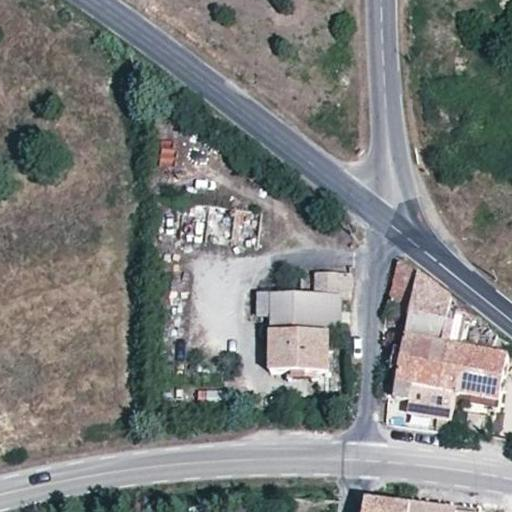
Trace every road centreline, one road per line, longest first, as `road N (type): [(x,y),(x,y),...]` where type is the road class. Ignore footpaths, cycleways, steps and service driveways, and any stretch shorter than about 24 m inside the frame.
road 1 (tertiary): [(96,0),(391,219)]
road 2 (secondary): [(0,492),(185,462),(358,458)]
road 3 (tertiary): [(391,219),(358,458)]
road 4 (tertiary): [(382,0),(391,219)]
road 5 (secondary): [(358,458),(511,478)]
road 6 (tertiary): [(391,219),(511,314)]
